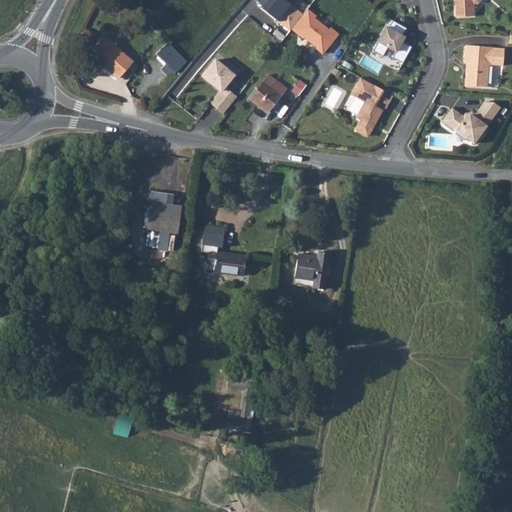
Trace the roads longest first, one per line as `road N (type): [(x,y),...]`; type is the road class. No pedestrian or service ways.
road 1 (track): [(504,177),(503,326),(480,511)]
road 2 (unclassified): [(117,123),(390,168)]
road 3 (residential): [(390,168),(439,61),(426,0)]
road 4 (unclassified): [(390,168),(511,177)]
